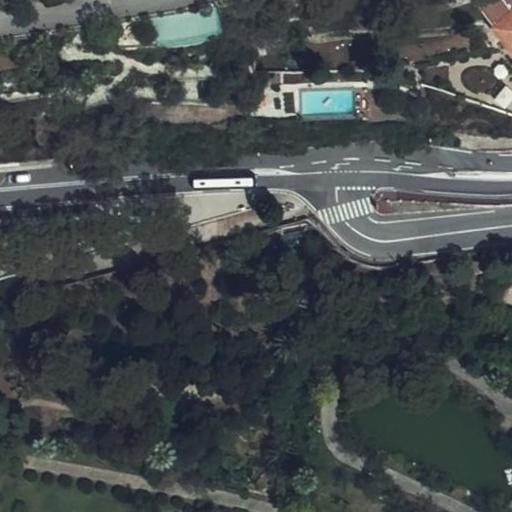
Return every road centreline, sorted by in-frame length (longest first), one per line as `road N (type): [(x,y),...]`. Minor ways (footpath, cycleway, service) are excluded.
road 1 (primary): [(0,193),(334,167)]
road 2 (tertiary): [(334,167),(347,223),(369,239),(511,228)]
road 3 (primary): [(334,167),(511,174)]
